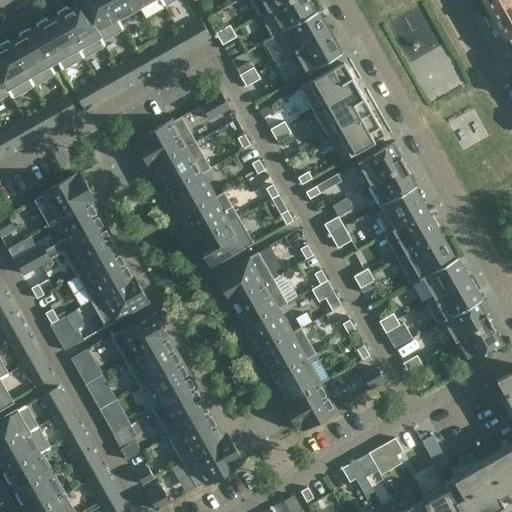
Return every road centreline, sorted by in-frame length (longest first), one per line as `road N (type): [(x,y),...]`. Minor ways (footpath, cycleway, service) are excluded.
road 1 (residential): [(0,173),(210,52),(417,411)]
road 2 (residential): [(344,0),(511,290)]
road 3 (residential): [(0,257),(144,511)]
road 4 (residential): [(240,511),(417,411)]
road 5 (residential): [(511,121),(443,0)]
